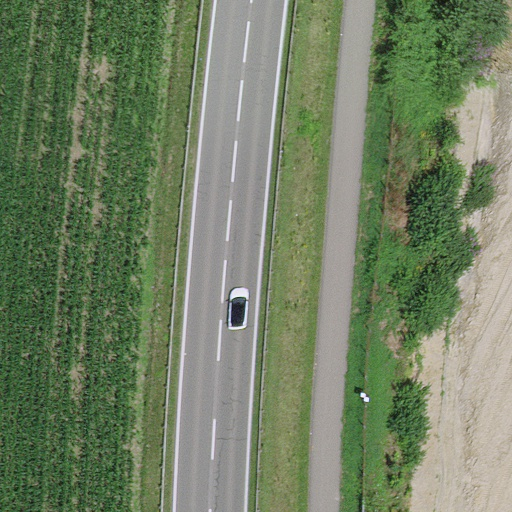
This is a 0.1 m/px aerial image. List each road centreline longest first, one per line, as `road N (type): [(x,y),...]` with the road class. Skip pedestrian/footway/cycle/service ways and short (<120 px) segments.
road 1 (track): [(338,511),(349,295),(380,0)]
road 2 (secondary): [(252,0),(211,511)]
